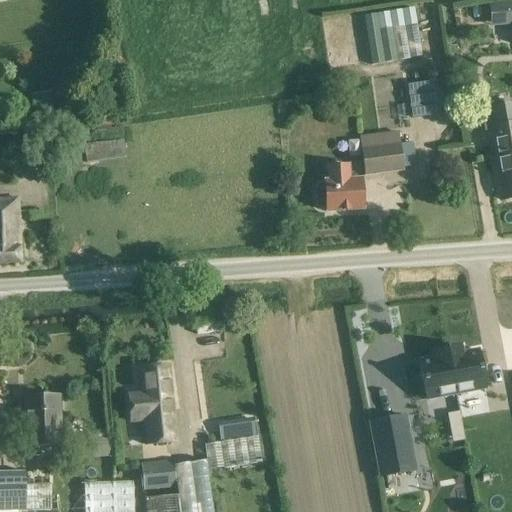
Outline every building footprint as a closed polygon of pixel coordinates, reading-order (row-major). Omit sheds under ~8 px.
[(511,18),(511,29),(511,4),(510,5),(490,7),(491,20),(511,18)] [(362,17),(369,65),(420,57),(412,8),(362,17)] [(441,116),(436,80),(405,84),(410,120),(441,116)] [(34,117),(55,114),(52,92),(31,95),(34,117)] [(492,114),(482,116),(485,132),(490,131),(495,159),(511,156),(511,104),(491,108),(492,114)] [(358,138),(363,177),(403,172),(403,169),(416,168),(413,144),(400,146),(398,132),(358,138)] [(125,141),(83,146),(85,162),(127,157),(125,141)] [(511,156),(495,159),(502,201),(511,199),(511,156)] [(326,210),(326,212),(363,209),(361,179),(350,180),(349,164),(326,166),(327,181),(324,181),(324,184),(318,184),(314,190),(315,205),(320,210),(326,210)] [(19,197),(0,197),(0,264),(21,264),(19,197)] [(461,349),(447,351),(455,395),(485,390),(477,351),(462,354),(461,349)] [(434,359),(419,362),(426,401),(455,395),(447,351),(433,354),(434,359)] [(144,421),(146,445),(174,443),(172,422),(167,366),(140,368),(143,395),(128,396),(130,422),(144,421)] [(61,445),(59,397),(23,398),(25,447),(61,445)] [(404,417),(370,424),(380,478),(415,471),(404,417)] [(217,425),(219,442),(257,437),(255,420),(217,425)] [(112,437),(87,438),(88,458),(112,458),(112,437)] [(205,460),(206,471),(261,463),(257,437),(219,442),(203,444),(205,460)] [(172,460),(141,463),(144,489),(175,486),(172,460)] [(205,460),(175,465),(179,495),(180,511),(212,511),(206,471),(205,460)] [(24,471),(0,471),(0,510),(2,511),(13,510),(17,510),(25,510),(24,471)] [(133,511),(133,480),(83,481),(83,511),(133,511)] [(180,511),(179,495),(146,499),(147,511),(180,511)]
